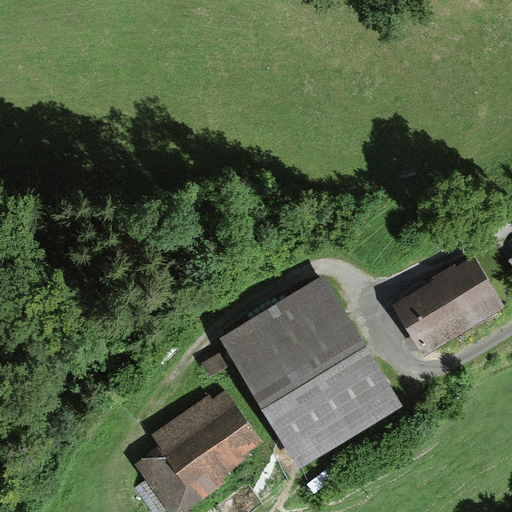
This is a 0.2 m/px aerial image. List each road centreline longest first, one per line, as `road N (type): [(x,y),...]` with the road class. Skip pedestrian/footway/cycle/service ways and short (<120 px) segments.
road 1 (residential): [(398,278),(373,298),(382,344),(410,370),(437,368),(511,326)]
road 2 (track): [(511,218),(398,278)]
